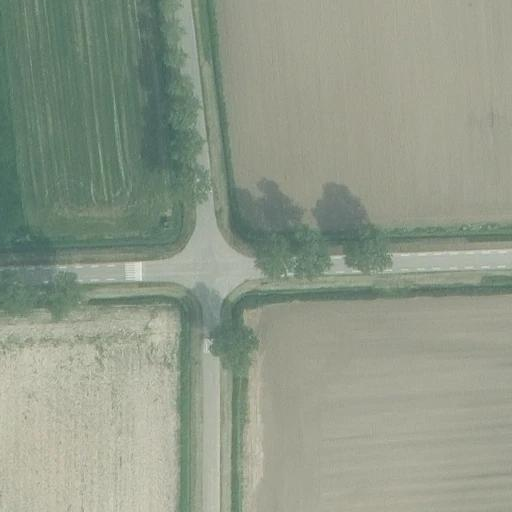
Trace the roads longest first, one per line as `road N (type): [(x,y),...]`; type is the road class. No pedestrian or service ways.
road 1 (unclassified): [(209,272),(511,263)]
road 2 (unclassified): [(209,272),(181,0)]
road 3 (unclassified): [(211,511),(209,272)]
road 4 (unclassified): [(0,278),(209,272)]
